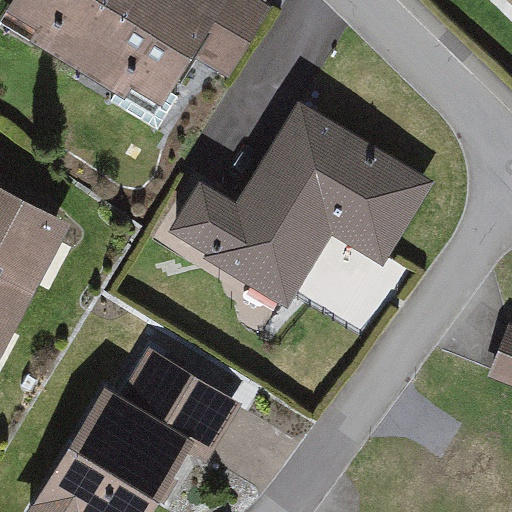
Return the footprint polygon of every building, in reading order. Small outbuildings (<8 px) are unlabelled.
[(98,80),(145,0),(29,0),(12,29),(98,80)] [(276,13),(253,0),(145,0),(98,80),(175,124),(203,76),(230,92),(276,13)] [(298,321),(344,250),(384,276),(437,194),(308,111),(255,193),(241,214),(205,190),(173,240),(209,263),(298,321)] [(0,366),(4,369),(74,236),(0,197),(0,366)] [(511,328),(492,377),(511,384),(511,328)] [(166,511),(201,456),(231,408),(158,362),(127,411),(110,400),(40,511),(166,511)]
